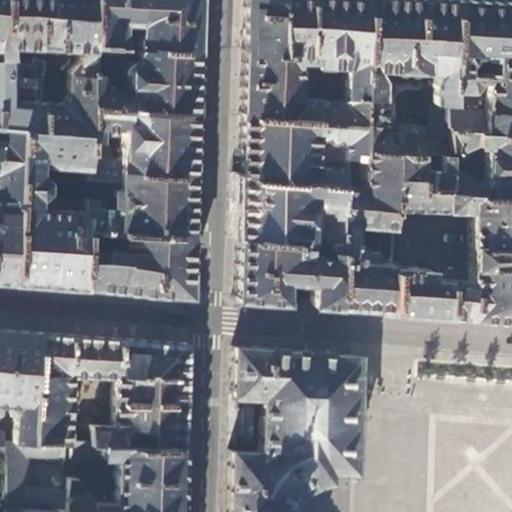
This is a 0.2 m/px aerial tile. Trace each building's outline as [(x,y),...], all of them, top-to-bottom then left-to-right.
[(0,125),(18,126),(86,130),(88,103),(90,41),(91,0),(0,0),(0,14),(0,125)] [(91,0),(90,41),(124,43),(135,43),(194,46),(195,15),(195,0),(91,0)] [(244,0),(243,23),(242,50),(273,52),(273,51),(276,0),(244,0)] [(276,0),(273,51),(295,52),(313,53),(313,64),(326,65),(326,63),(343,65),(342,94),(360,96),(364,0),(276,0)] [(449,70),(449,0),(364,0),(360,96),(359,121),(358,149),(394,151),(420,151),(439,152),(447,153),(447,130),(448,99),(449,70)] [(491,72),(511,72),(511,0),(504,0),(498,0),(449,0),(449,70),(463,70),(463,58),(470,59),(470,52),(484,53),(483,59),(492,60),(491,72)] [(124,43),(90,41),(88,103),(191,109),(193,80),(194,46),(135,43),(135,59),(125,59),(124,92),(117,92),(107,81),(99,81),(100,72),(103,72),(104,53),(120,54),(124,51),(124,43)] [(241,84),(240,113),(359,121),(360,96),(342,94),(336,99),(299,96),(293,89),(295,59),(294,59),(295,52),(273,51),(273,52),(242,50),(241,84)] [(482,131),(511,131),(511,72),(491,72),(463,70),(449,70),(448,99),(456,98),(456,90),(469,90),(475,80),(484,80),(483,97),(482,131)] [(482,131),(483,97),(478,97),(473,101),(473,107),(453,107),(454,101),(456,101),(456,98),(448,99),(447,130),(482,131)] [(85,165),(84,177),(118,179),(119,170),(189,173),(190,139),(190,138),(191,109),(88,103),(86,130),(85,165)] [(239,138),(238,175),(338,182),(339,167),(310,165),(312,134),(328,139),(338,139),(338,148),(339,148),(358,149),(359,121),(240,113),(239,138)] [(18,126),(0,125),(0,279),(10,281),(18,126)] [(86,130),(18,126),(10,281),(44,283),(78,286),(81,226),(82,210),(34,207),(34,195),(37,195),(43,188),(44,180),(37,173),(35,173),(36,163),(85,165),(86,130)] [(511,131),(482,131),(447,130),(447,153),(446,191),(511,193),(511,131)] [(336,238),(334,307),(358,309),(361,309),(388,311),(390,267),(392,207),(394,151),(358,149),(339,148),(339,167),(338,182),(337,225),(336,238)] [(392,207),(445,209),(446,191),(447,153),(439,152),(438,167),(420,165),(420,151),(394,151),(392,207)] [(82,210),(81,226),(101,227),(119,228),(187,231),(188,207),(189,173),(119,170),(118,179),(117,210),(107,207),(92,207),(93,185),(84,184),(82,210)] [(237,215),(236,237),(309,238),(309,230),(304,230),(306,198),(316,201),(328,203),(327,224),(337,225),(338,182),(238,175),(237,215)] [(443,315),(511,319),(511,193),(446,191),(445,209),(466,211),(464,280),(444,279),(443,315)] [(101,227),(81,226),(78,286),(184,295),(185,267),(187,231),(119,228),(118,250),(99,249),(101,227)] [(303,304),(334,307),(336,238),(309,238),(236,237),(234,299),(289,303),(290,296),(282,295),(282,282),(309,283),(308,296),(304,296),(303,304)] [(443,315),(444,279),(425,278),(426,269),(390,267),(388,311),(419,313),(443,315)] [(0,444),(2,444),(2,436),(32,437),(36,328),(3,326),(0,325),(0,444)] [(180,406),(182,339),(111,334),(69,331),(36,328),(32,437),(64,438),(64,423),(66,374),(67,369),(110,371),(108,422),(85,422),(85,417),(73,417),(73,424),(86,424),(86,438),(179,441),(180,406)] [(289,511),(289,508),(291,503),(294,497),(297,493),(301,489),(305,486),(308,483),(311,481),(317,480),(328,480),(329,469),(348,470),(352,470),(353,445),(354,411),(356,351),(228,341),(226,395),(235,396),(255,397),(253,445),(233,444),(225,443),(222,511),(289,511)] [(178,476),(179,441),(86,438),(86,424),(73,424),(72,424),(72,438),(69,438),(69,455),(97,456),(97,449),(112,449),(111,498),(92,498),(92,491),(76,487),(76,476),(64,476),(64,487),(26,486),(25,506),(177,511),(178,476)]
